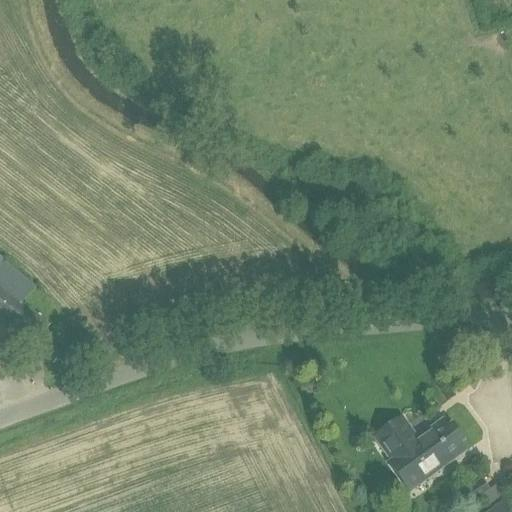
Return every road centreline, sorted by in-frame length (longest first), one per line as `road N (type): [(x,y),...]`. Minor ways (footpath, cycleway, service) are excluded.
road 1 (unclassified): [(0,419),(202,346),(312,328),(511,314)]
road 2 (track): [(30,0),(45,62),(64,89),(97,117),(229,182),(406,322)]
